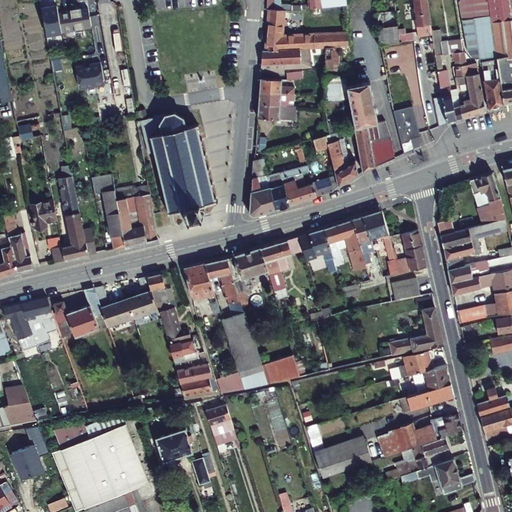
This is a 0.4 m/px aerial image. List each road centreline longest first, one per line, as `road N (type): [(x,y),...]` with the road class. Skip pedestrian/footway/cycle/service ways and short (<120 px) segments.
road 1 (residential): [(421,177),(493,511)]
road 2 (secondary): [(0,293),(237,235)]
road 3 (residential): [(128,0),(147,98),(248,89)]
road 4 (secondary): [(237,235),(421,177)]
road 5 (residential): [(237,235),(248,89)]
